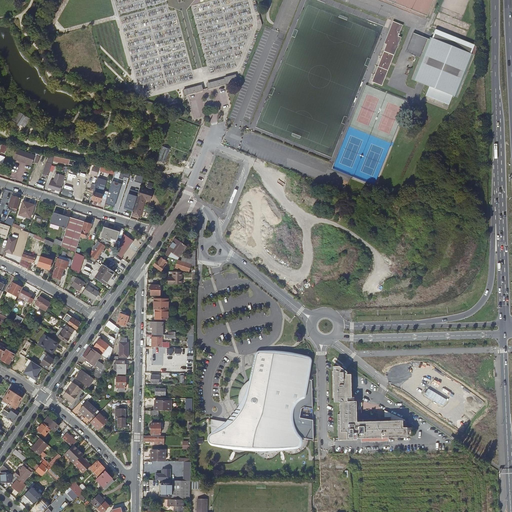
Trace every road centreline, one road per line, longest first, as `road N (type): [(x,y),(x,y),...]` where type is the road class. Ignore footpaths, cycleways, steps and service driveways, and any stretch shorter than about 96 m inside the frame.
road 1 (residential): [(140,261),(135,488)]
road 2 (tertiary): [(499,167),(486,296),(471,312),(417,325)]
road 3 (track): [(250,160),(306,218),(348,230),(385,263),(409,243)]
road 4 (primary): [(503,334),(510,511)]
road 5 (tertiary): [(334,333),(503,334)]
road 6 (residential): [(161,233),(0,182)]
road 7 (trunk): [(495,0),(499,167)]
road 8 (trunk): [(499,167),(504,322)]
road 9 (residential): [(42,397),(135,488)]
